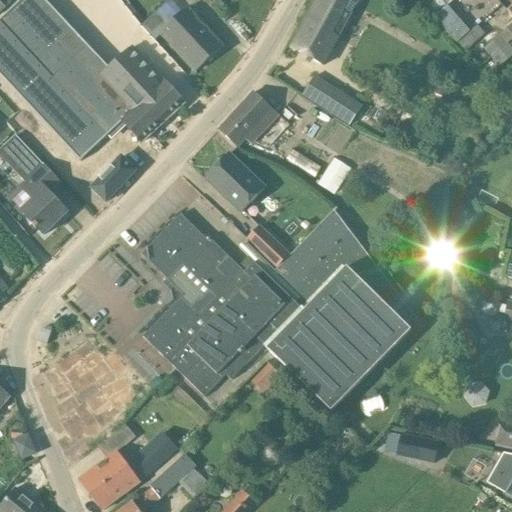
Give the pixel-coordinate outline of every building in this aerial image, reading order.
[(42,0),(20,0),(0,19),(0,78),(78,163),(119,124),(139,145),(141,143),(184,104),(163,81),(162,82),(130,47),(107,69),(42,0)] [(318,0),(292,49),(322,66),(358,0),(318,0)] [(511,26),(484,50),(491,59),(507,45),(507,44),(511,39),(511,8),(507,13),(511,18),(511,26)] [(162,35),(196,73),(224,48),(190,10),(172,26),(159,12),(144,26),(156,40),(162,35)] [(456,45),(464,54),(485,34),(478,26),(456,45)] [(491,59),(499,68),(511,57),(511,50),(507,45),(491,59)] [(302,97),(349,126),(362,106),(315,76),(302,97)] [(511,88),(502,97),(511,108),(511,88)] [(218,132),(237,149),(245,140),(251,146),(277,117),(253,94),(218,132)] [(394,133),(408,141),(415,131),(401,122),(394,133)] [(21,212),(44,235),(67,212),(49,194),(61,183),(16,136),(0,151),(0,155),(23,180),(18,186),(33,201),(21,212)] [(205,180),(241,214),(265,189),(229,154),(205,180)] [(317,184),(335,195),(352,168),(335,157),(317,184)] [(120,159),(92,190),(106,203),(134,172),(120,159)] [(179,301),(142,337),(204,399),(226,377),(230,381),(265,347),(332,413),(412,331),(405,325),(414,316),(335,211),(275,272),(247,243),(241,249),(248,259),(238,268),(209,239),(206,242),(180,216),(141,255),(178,290),(174,291),(179,301)] [(247,241),(276,269),(289,255),(260,227),(247,241)] [(37,342),(40,343),(41,340),(45,342),(48,333),(42,331),(42,333),(40,332),(37,342)] [(101,341),(73,362),(80,372),(108,351),(101,341)] [(97,377),(120,366),(113,352),(90,364),(97,377)] [(252,382),(259,388),(267,380),(272,385),(281,376),(270,364),(252,382)] [(57,388),(89,439),(115,423),(83,372),(57,388)] [(466,405),(488,404),(487,383),(465,384),(466,405)] [(0,409),(10,398),(0,389),(0,409)] [(496,447),(511,449),(511,423),(501,421),(496,447)] [(79,481),(101,511),(140,484),(179,450),(163,433),(126,465),(117,453),(79,481)] [(439,444),(402,436),(398,456),(434,463),(439,444)] [(15,443),(22,457),(34,452),(27,437),(15,443)] [(511,455),(504,454),(494,471),(511,481),(511,486),(507,495),(511,497),(511,455)] [(121,511),(145,511),(196,468),(185,455),(149,486),(151,488),(134,503),(121,511)] [(32,511),(37,505),(15,488),(0,507),(0,511),(32,511)] [(248,511),(256,504),(242,491),(223,511),(248,511)]
